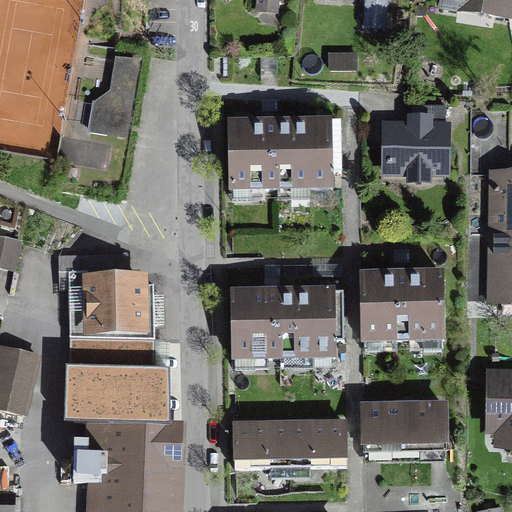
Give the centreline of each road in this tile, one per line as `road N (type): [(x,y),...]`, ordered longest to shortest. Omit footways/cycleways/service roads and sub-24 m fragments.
road 1 (residential): [(193,0),(199,511)]
road 2 (residential): [(47,511),(47,263)]
